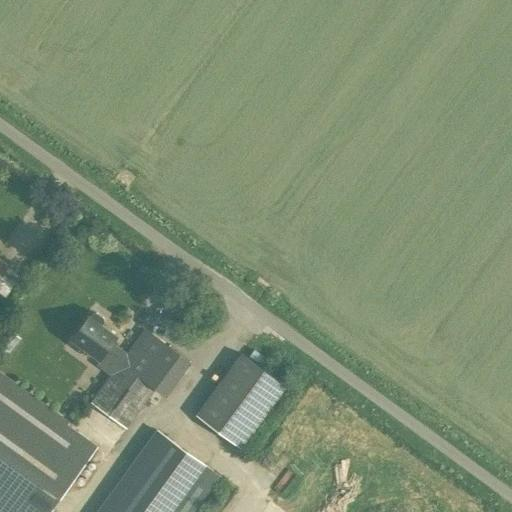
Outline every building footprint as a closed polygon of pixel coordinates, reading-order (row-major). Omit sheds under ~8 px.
[(200,310),(192,321),(205,331),(213,320),(200,310)] [(89,316),(73,339),(101,359),(96,365),(110,376),(90,402),(125,428),(155,389),(166,397),(192,363),(145,327),(126,353),(112,343),(117,337),(103,326),(105,322),(105,319),(96,313),(93,313),(91,317),(89,316)] [(9,353),(22,338),(13,331),(0,346),(9,353)] [(286,385),(242,353),(197,415),(241,447),(286,385)] [(0,373),(0,511),(45,511),(95,432),(0,373)] [(150,427),(95,511),(188,511),(216,469),(150,427)]
